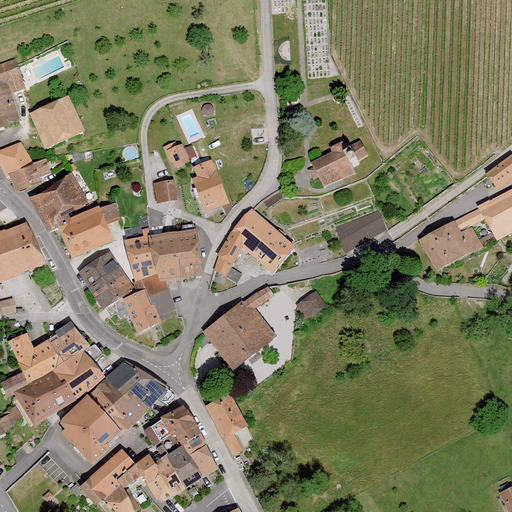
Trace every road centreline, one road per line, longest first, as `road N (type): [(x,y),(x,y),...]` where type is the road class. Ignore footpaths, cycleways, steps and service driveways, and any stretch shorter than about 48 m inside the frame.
road 1 (residential): [(265,0),(275,160),(265,184),(221,234),(199,309)]
road 2 (residential): [(199,309),(263,283),(367,260),(425,285),(511,298)]
road 3 (residential): [(189,398),(93,468),(80,470),(48,446),(0,487)]
road 4 (track): [(350,262),(511,148)]
road 5 (tertiary): [(79,306),(51,248),(0,188)]
